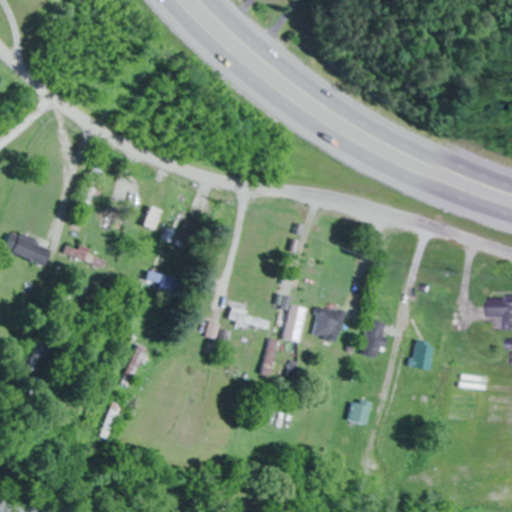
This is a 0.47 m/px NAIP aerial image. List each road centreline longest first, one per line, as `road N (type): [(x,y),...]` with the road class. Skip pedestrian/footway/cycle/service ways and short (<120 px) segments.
road 1 (residential): [(511,256),(146,161),(83,129),(0,50)]
road 2 (trunk): [(166,0),(306,122),(401,177),(511,219)]
road 3 (trunk): [(511,183),(421,147),(328,93),(219,0)]
road 4 (residential): [(371,468),(430,233)]
